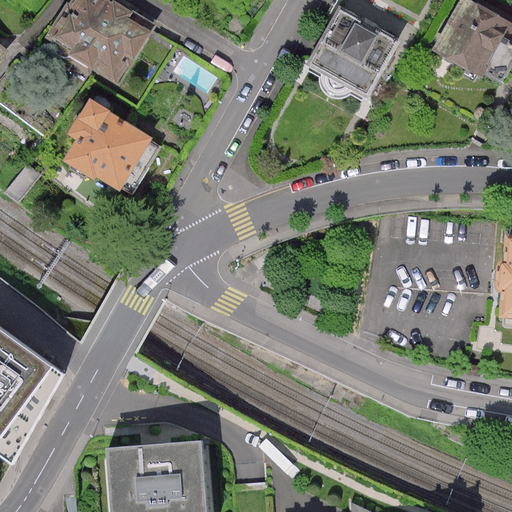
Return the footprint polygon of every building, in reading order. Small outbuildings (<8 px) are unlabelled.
[(116,0),(94,0),(68,44),(135,84),(168,31),(116,0)] [(511,18),(478,0),(468,0),(441,49),(502,83),(511,64),(511,18)] [(352,10),(322,65),(382,97),(412,42),(352,10)] [(0,30),(0,79),(24,50),(0,30)] [(93,140),(81,160),(136,194),(170,137),(105,98),(83,134),(93,140)] [(28,201),(42,170),(26,163),(11,194),(28,201)] [(511,231),(509,231),(503,315),(511,315),(511,231)] [(65,373),(0,327),(0,455),(13,465),(65,373)] [(208,511),(202,441),(108,449),(112,511),(208,511)]
